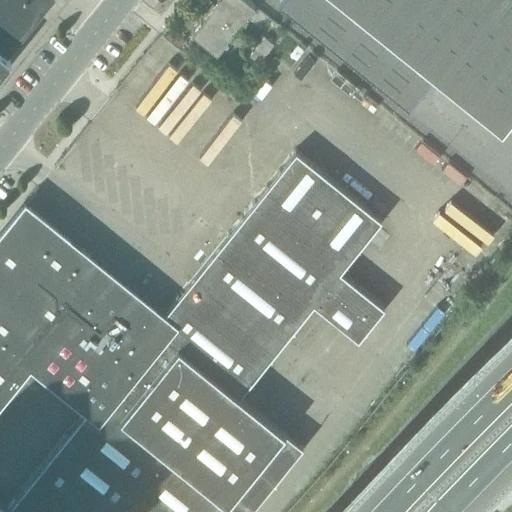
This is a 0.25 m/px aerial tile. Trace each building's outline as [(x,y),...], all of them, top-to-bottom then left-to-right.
[(0,0),(0,58),(47,0),(0,0)] [(245,14),(253,4),(253,3),(249,0),(214,0),(209,6),(208,6),(234,27),(240,20),(241,20),(246,14),(245,14)] [(280,0),(278,4),(309,29),(316,20),(324,10),(330,2),(332,0),(280,0)] [(434,74),(341,0),(332,0),(330,2),(324,10),(316,20),(309,29),(407,107),(434,74)] [(511,0),(341,0),(434,74),(499,126),(511,112),(511,0)] [(229,34),(234,27),(208,6),(208,7),(209,7),(190,31),(215,51),(224,40),(225,41),(229,35),(229,34)] [(184,39),(170,28),(167,32),(163,36),(177,47),(184,39)] [(258,61),(273,43),(264,35),(249,54),(258,61)] [(294,148),(161,314),(247,383),(312,301),(356,337),(383,304),(338,268),(380,217),(294,148)] [(0,392),(29,356),(60,380),(79,396),(77,399),(85,406),(5,506),(0,501),(0,511),(245,511),(301,444),(239,394),(247,383),(161,314),(81,249),(81,248),(67,237),(24,203),(0,232),(0,392)]
